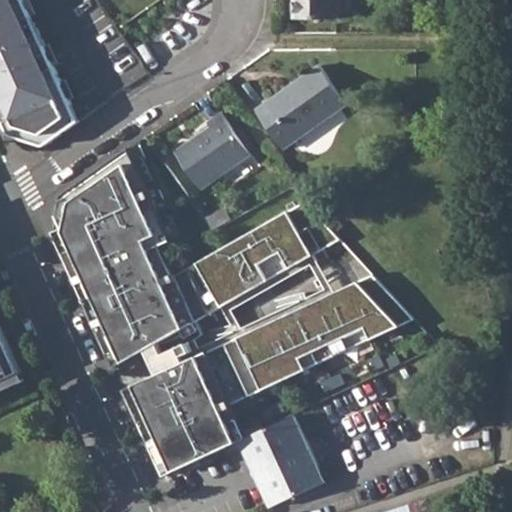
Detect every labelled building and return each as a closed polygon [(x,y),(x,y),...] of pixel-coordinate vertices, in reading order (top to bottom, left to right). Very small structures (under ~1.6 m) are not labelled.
[(0,0),(0,112),(5,125),(9,123),(15,134),(45,143),(80,118),(25,0),(0,0)] [(296,0),(296,17),(338,17),(337,0),(296,0)] [(320,65),(259,109),(285,147),(348,103),(320,65)] [(251,151),(234,129),(223,112),(209,122),(212,125),(178,151),(204,188),(252,154),(251,151)] [(161,244),(130,144),(61,193),(57,212),(65,228),(55,233),(115,366),(222,305),(313,252),(340,237),(307,199),(165,280),(150,249),(161,244)] [(225,205),(206,217),(212,226),(214,228),(234,217),(225,205)] [(133,401),(132,402),(165,474),(239,439),(223,406),(414,315),(373,272),(134,383),(135,384),(127,388),(133,401)] [(0,380),(22,371),(0,323),(0,380)] [(335,419),(366,410),(359,387),(328,396),(335,419)] [(294,414),(242,438),(274,505),(326,481),(294,414)] [(442,511),(436,494),(381,511),(442,511)]
